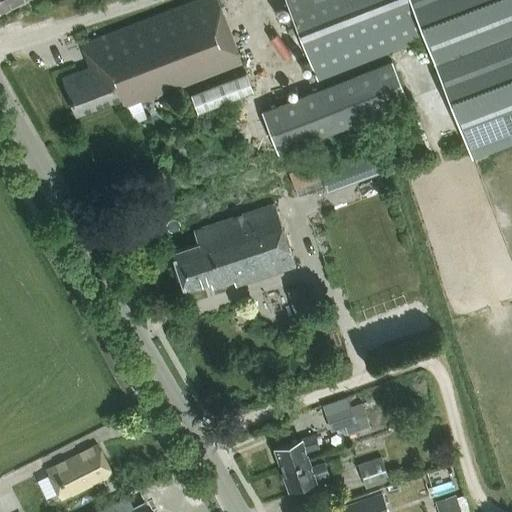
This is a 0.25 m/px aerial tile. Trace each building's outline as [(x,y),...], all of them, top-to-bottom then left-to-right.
[(0,0),(0,11),(23,0),(0,0)] [(121,97),(123,104),(126,111),(141,105),(140,103),(242,63),(217,0),(193,0),(80,44),(89,66),(62,77),(76,114),(121,97)] [(511,0),(286,0),(317,80),(427,37),(472,152),(511,136),(511,0)] [(392,60),(261,111),(277,152),(408,101),(392,60)] [(245,72),(191,93),(198,111),(253,90),(246,71),(245,72)] [(317,166),(327,192),(383,170),(373,144),(317,166)] [(295,266),(282,227),(274,203),(261,208),(193,230),(197,243),(172,251),(184,289),(210,281),(212,286),(233,279),(235,286),(295,266)] [(348,397),(323,405),(331,431),(345,427),(347,435),(371,427),(363,403),(351,407),(348,397)] [(281,468),(308,459),(305,451),(319,447),(315,435),(301,439),(274,447),(281,468)] [(96,445),(54,466),(47,470),(53,481),(62,498),(110,474),(96,445)] [(358,463),(366,488),(390,480),(382,455),(358,463)] [(311,467),(308,459),(281,468),(288,489),(315,480),(328,475),(324,463),(311,467)] [(341,511),(388,511),(381,492),(340,506),(341,511)] [(455,494),(436,500),(439,511),(465,511),(460,495),(456,496),(455,494)] [(148,511),(144,502),(124,511),(148,511)]
